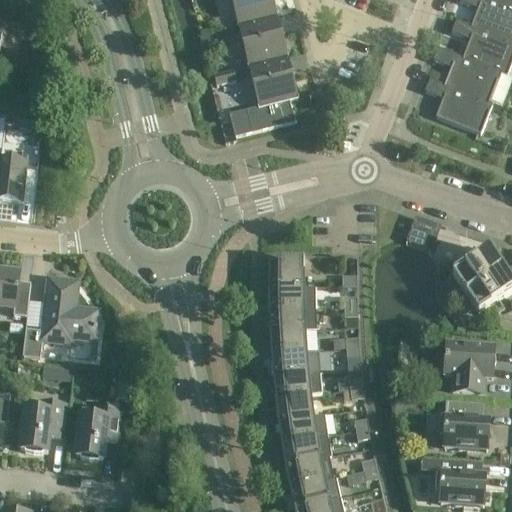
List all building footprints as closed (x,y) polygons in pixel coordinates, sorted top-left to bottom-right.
[(231,0),(239,30),(277,20),(271,0),(231,0)] [(462,0),(460,5),(471,9),(472,6),(480,9),(478,12),(472,30),(471,31),(511,46),(511,11),(481,0),(462,0)] [(511,0),(481,0),(511,11),(511,0)] [(277,20),(239,30),(249,70),(287,61),(277,20)] [(457,24),(452,37),(462,41),(464,37),(471,40),(470,44),(463,61),(463,62),(501,77),(507,80),(511,68),(511,46),(471,31),(472,30),(457,24)] [(438,52),(433,64),(444,69),(446,65),(453,68),(452,71),(445,89),(444,90),(489,107),(489,106),(501,77),(463,62),(463,61),(438,52)] [(287,61),(249,70),(259,111),(259,112),(289,104),(296,103),(298,103),(287,61)] [(430,83),(425,96),(436,100),(437,96),(445,99),(443,103),(436,122),(481,139),(493,108),(489,106),(489,107),(444,90),(445,89),(430,83)] [(246,114),(230,118),(236,141),(252,137),(295,126),(289,104),(259,112),(259,111),(246,114)] [(2,153),(0,153),(0,203),(21,206),(26,165),(1,162),(2,153)] [(465,300),(503,275),(490,255),(473,266),(468,258),(455,266),(460,275),(452,280),(465,300)] [(268,292),(303,292),(303,265),(279,265),(279,269),(268,269),(268,292)] [(20,274),(0,271),(0,309),(14,311),(13,320),(27,321),(31,287),(19,286),(20,274)] [(511,297),(511,287),(503,275),(465,300),(479,319),(487,314),(492,322),(494,321),(505,314),(499,306),(511,297)] [(357,281),(342,281),(342,292),(357,292),(357,281)] [(71,285),(48,283),(42,335),(26,333),(23,361),(40,363),(42,345),(71,348),(72,342),(95,345),(98,325),(97,322),(96,320),(95,317),(92,315),(89,314),(75,313),(77,294),(77,291),(76,288),(74,287),(71,285)] [(303,292),(268,292),(269,314),(316,313),(315,292),(303,292)] [(343,302),(344,312),(357,312),(357,302),(343,302)] [(357,312),(344,312),(344,322),(357,322),(357,312)] [(316,313),(269,314),(269,337),(304,335),(316,334),(316,313)] [(304,335),(269,337),(271,359),(306,356),(304,335)] [(345,344),(346,354),(359,353),(358,343),(345,344)] [(494,351),(446,347),(444,379),(453,380),(452,396),(484,398),(485,382),(492,383),(494,351)] [(360,363),(359,353),(346,354),(346,364),(360,363)] [(306,356),(271,359),(272,381),(319,377),(317,356),(306,356)] [(275,404),(310,399),(322,398),(319,377),(272,381),(275,404)] [(348,385),(350,395),(363,393),(362,383),(348,385)] [(364,403),(363,393),(350,395),(351,405),(364,403)] [(0,425),(7,426),(10,398),(0,397),(0,425)] [(310,399),(275,404),(278,426),(312,421),(310,399)] [(25,413),(21,453),(25,454),(25,456),(34,458),(43,458),(43,456),(47,456),(49,444),(61,445),(65,410),(40,407),(39,415),(25,413)] [(440,419),(439,438),(444,438),(443,452),(458,453),(458,455),(477,456),(478,454),(488,454),(490,423),(482,422),(483,409),(448,407),(447,420),(440,419)] [(81,420),(76,460),(81,460),(80,462),(89,464),(98,464),(98,463),(103,463),(106,441),(118,443),(121,416),(108,415),(94,413),(93,422),(81,420)] [(312,421),(278,426),(281,448),(316,442),(328,440),(325,420),(313,421),(312,421)] [(354,426),(355,436),(368,434),(367,424),(354,426)] [(368,434),(355,436),(357,446),(370,444),(368,434)] [(316,442),(281,448),(285,470),(329,462),(331,461),(328,440),(316,442)] [(329,462),(285,470),(289,492),(333,482),(329,462)] [(422,462),(421,474),(437,475),(436,494),(440,494),(440,507),(455,508),(455,510),(474,511),(474,510),(484,510),(486,478),(481,478),(482,466),(422,462)] [(361,467),(363,476),(376,474),(374,464),(361,467)] [(376,474),(363,476),(365,486),(378,484),(376,474)] [(289,492),(293,511),(302,511),(341,503),(336,483),(334,483),(333,482),(289,492)] [(342,511),(341,503),(302,511),(342,511)]
